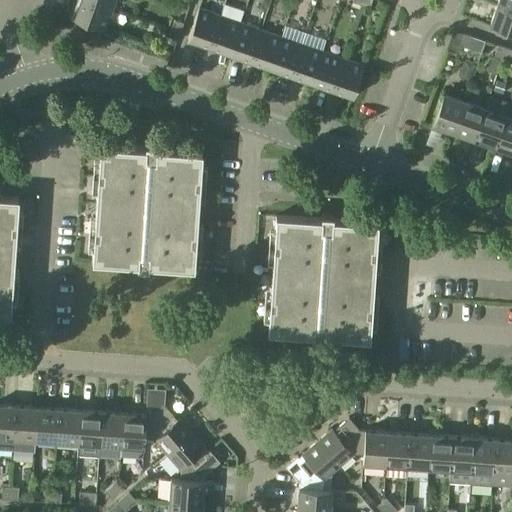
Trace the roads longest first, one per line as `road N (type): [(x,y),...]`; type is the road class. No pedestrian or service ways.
road 1 (unclassified): [(374,165),(119,75),(34,74)]
road 2 (residential): [(246,439),(322,390),(511,400)]
road 3 (residential): [(0,359),(185,371),(246,439)]
road 4 (residential): [(374,165),(424,20)]
road 5 (unclassified): [(511,213),(374,165)]
